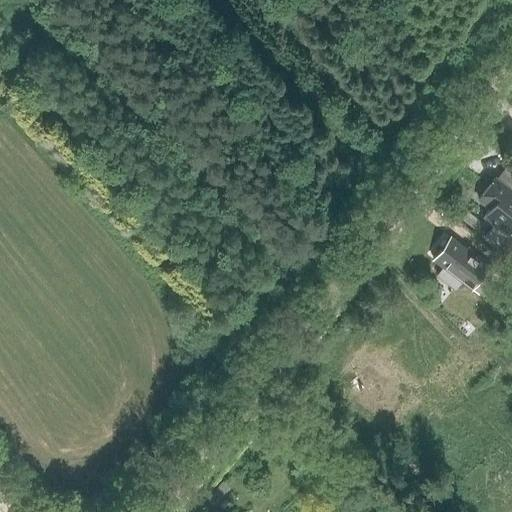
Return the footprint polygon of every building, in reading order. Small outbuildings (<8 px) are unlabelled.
[(511,192),(511,191),(511,189),(511,167),(509,165),(497,181),(495,180),(480,200),(488,207),(480,218),(511,241),(511,192)] [(480,223),(467,213),(462,220),(474,230),(480,223)] [(450,238),(433,261),(442,267),(436,276),(455,290),(461,282),(472,289),(489,266),(450,238)] [(511,290),(511,269),(501,280),(511,290)] [(365,351),(339,383),(357,398),(348,409),(402,454),(437,412),(365,351)]
